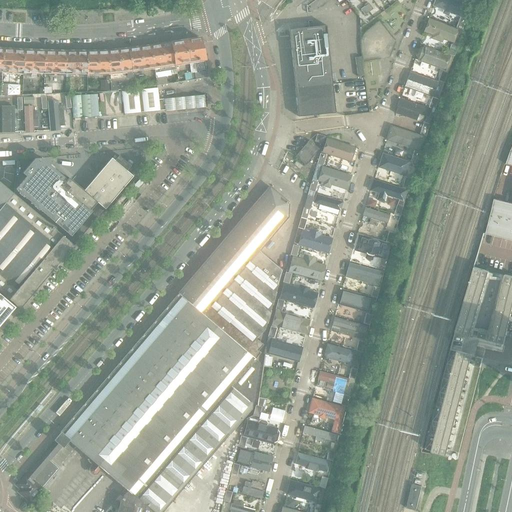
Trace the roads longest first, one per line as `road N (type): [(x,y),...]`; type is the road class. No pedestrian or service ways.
road 1 (tertiary): [(0,469),(249,172),(263,130),(255,51)]
road 2 (tertiary): [(220,126),(203,170),(0,411)]
road 3 (residential): [(0,147),(220,126)]
road 4 (residential): [(216,12),(110,31),(0,31)]
